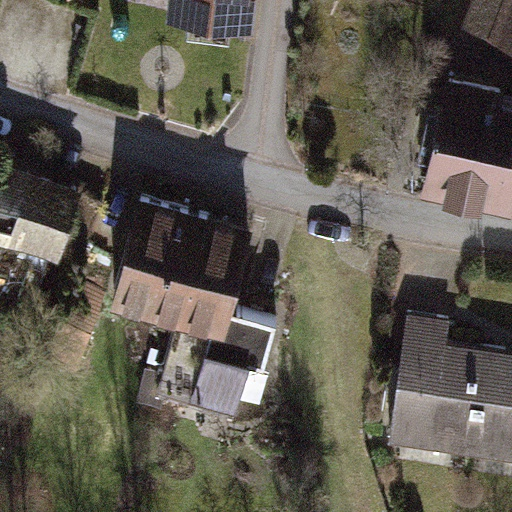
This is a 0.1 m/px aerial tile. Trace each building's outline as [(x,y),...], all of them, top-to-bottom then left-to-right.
[(250,0),(164,0),(163,14),(248,24),(250,0)] [(511,0),(473,0),(465,24),(511,45),(511,0)] [(494,205),(511,102),(511,82),(439,69),(417,191),(494,205)] [(511,208),(511,102),(494,205),(511,208)] [(0,185),(11,164),(16,148),(0,142),(0,185)] [(78,187),(11,164),(0,185),(0,288),(38,302),(78,187)] [(210,208),(138,189),(112,287),(184,306),(210,208)] [(246,217),(210,208),(184,306),(166,377),(253,400),(276,309),(226,296),(246,217)] [(455,318),(405,310),(386,434),(511,453),(511,352),(451,343),(455,318)]
